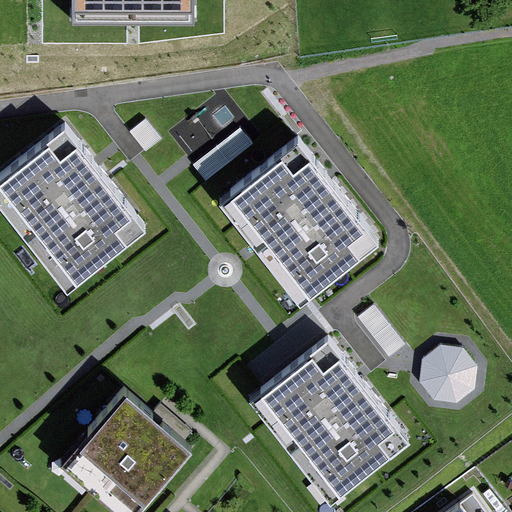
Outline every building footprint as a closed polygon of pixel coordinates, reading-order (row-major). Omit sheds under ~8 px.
[(149,112),(133,123),(147,144),(163,134),(149,112)] [(66,117),(0,168),(0,200),(63,281),(146,217),(66,117)] [(194,156),(207,173),(255,138),(242,121),(194,156)] [(299,128),(220,191),(301,291),(380,228),(299,128)] [(329,330),(251,393),(332,494),(410,432),(329,330)] [(488,374),(491,365),(490,356),(486,348),(480,341),(471,337),(462,336),(453,339),(446,344),(441,351),(438,359),(438,367),(441,375),(445,381),(452,386),(460,389),(468,389),(476,386),(483,381),(488,374)] [(189,446),(127,391),(80,445),(142,499),(189,446)]
